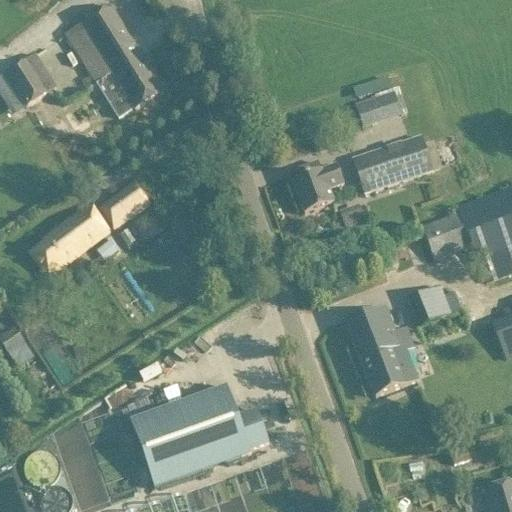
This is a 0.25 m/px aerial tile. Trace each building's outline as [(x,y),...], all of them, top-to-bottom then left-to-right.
[(64,37),(95,87),(97,86),(119,123),(164,95),(110,9),(64,37)] [(4,77),(26,111),(57,90),(36,57),(4,77)] [(393,78),(352,91),(365,128),(405,115),(393,78)] [(433,176),(421,139),(351,162),(364,199),(433,176)] [(299,172),(302,181),(292,184),(305,217),(338,205),(334,193),(345,188),(337,169),(322,174),(318,165),(299,172)] [(101,212),(114,230),(149,206),(135,187),(101,212)] [(472,249),(486,285),(511,275),(511,190),(458,211),(460,216),(422,231),(434,263),(472,249)] [(358,205),(338,212),(344,229),(364,221),(358,205)] [(29,251),(46,274),(107,235),(91,210),(77,218),(79,220),(71,226),(69,222),(29,251)] [(96,253),(105,265),(119,254),(110,242),(96,253)] [(374,251),(383,275),(398,269),(389,246),(374,251)] [(451,318),(443,299),(440,289),(408,302),(419,331),(451,318)] [(346,325),(376,401),(417,385),(406,356),(415,353),(406,330),(395,334),(386,310),(346,325)] [(511,321),(493,328),(506,362),(511,359),(511,321)] [(0,340),(0,344),(19,371),(35,360),(15,330),(0,340)] [(85,348),(73,350),(75,361),(87,358),(85,348)] [(130,424),(154,492),(251,457),(250,453),(269,446),(257,413),(238,419),(227,389),(130,424)] [(451,458),(455,469),(470,463),(467,453),(451,458)] [(511,511),(511,502),(488,510),(488,511),(511,511)]
